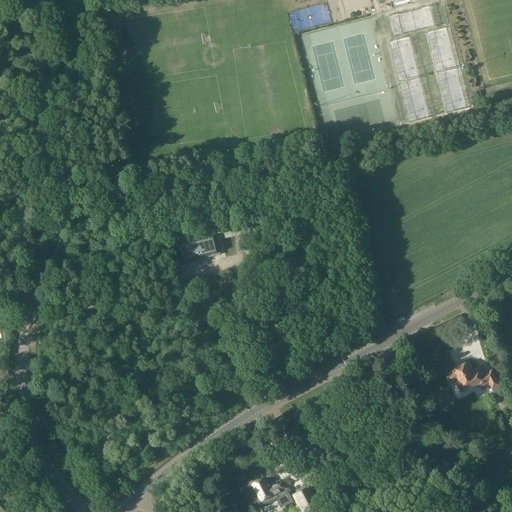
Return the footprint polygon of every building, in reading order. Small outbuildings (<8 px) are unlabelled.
[(390,0),(393,10),(430,0),(390,0)] [(173,237),(178,260),(218,250),(215,230),(173,237)] [(456,382),(461,392),(478,383),(480,387),(489,382),(493,389),(499,386),(491,371),(484,376),(480,368),(474,371),(469,363),(451,373),(449,375),(448,375),(447,376),(447,377),(447,378),(447,379),(447,380),(447,381),(447,382),(448,383),(449,383),(449,384),(450,384),(451,384),(452,384),(454,384),(456,382)] [(264,506),(289,492),(277,471),(253,485),(264,506)] [(476,483),(469,488),(475,496),(482,492),(476,483)] [(323,504),(317,491),(301,499),(308,511),(322,511),(327,510),(323,504)]
